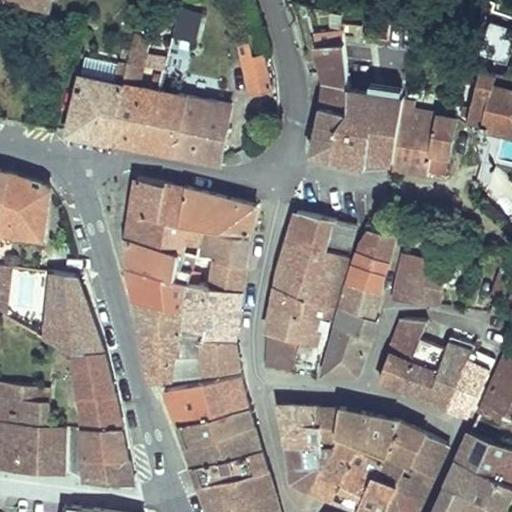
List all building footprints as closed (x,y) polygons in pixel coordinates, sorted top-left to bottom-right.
[(17,0),(52,9),(53,0),(17,0)] [(207,0),(184,0),(183,7),(180,16),(202,21),(207,0)] [(180,16),(183,7),(176,5),(174,14),(180,16)] [(198,39),(202,21),(180,16),(175,37),(182,39),(183,35),(198,39)] [(418,26),(389,21),(386,58),(393,59),(412,63),(418,26)] [(313,26),(325,80),(326,84),(324,102),(350,110),(351,82),(346,33),(345,30),(313,26)] [(153,35),(138,31),(130,56),(127,69),(124,81),(109,138),(146,145),(162,89),(140,84),(153,35)] [(171,51),(224,58),(220,47),(174,41),(171,51)] [(171,51),(162,89),(146,145),(221,160),(232,101),(215,98),(224,58),(171,51)] [(263,52),(242,56),(251,93),(272,89),(263,52)] [(412,63),(393,59),(389,90),(407,93),(412,64),(412,63)] [(85,62),(83,73),(124,81),(127,69),(85,62)] [(485,125),(511,131),(511,77),(482,70),(475,100),(489,103),(485,125)] [(83,73),(68,130),(109,138),(124,81),(83,73)] [(350,110),(324,102),(313,151),(367,167),(371,153),(381,119),(385,88),(351,82),(350,110)] [(419,101),(406,98),(406,101),(402,130),(397,159),(395,165),(447,176),(460,117),(417,108),(419,101)] [(250,118),(247,131),(264,135),(267,122),(250,118)] [(0,166),(0,223),(3,225),(11,170),(0,166)] [(14,170),(11,170),(3,225),(1,240),(11,242),(13,231),(44,236),(51,187),(44,180),(14,170)] [(141,176),(136,210),(161,215),(168,181),(167,181),(141,176)] [(168,181),(161,215),(182,218),(187,185),(168,181)] [(182,218),(202,222),(250,231),(253,231),(257,203),(223,196),(223,194),(187,185),(182,218)] [(300,209),(291,237),(326,246),(333,216),(300,209)] [(136,210),(132,236),(183,248),(197,252),(202,222),(182,218),(161,215),(136,210)] [(326,246),(350,252),(358,222),(333,216),(326,246)] [(396,232),(381,228),(369,226),(360,249),(389,258),(396,232)] [(204,228),(200,253),(217,257),(247,264),(250,236),(204,228)] [(183,248),(132,236),(133,266),(179,275),(183,248)] [(291,237),(279,286),(336,302),(350,252),(326,246),(291,237)] [(197,252),(183,248),(179,275),(191,278),(191,279),(214,283),(217,257),(200,253),(197,252)] [(389,258),(360,249),(355,263),(385,272),(389,258)] [(431,255),(405,251),(394,298),(423,302),(432,256),(431,255)] [(217,257),(214,283),(244,288),(247,264),(217,257)] [(355,263),(350,279),(381,288),(385,272),(355,263)] [(179,275),(133,266),(133,267),(139,294),(188,302),(191,279),(191,278),(179,275)] [(90,304),(79,273),(45,268),(45,283),(52,283),(52,304),(90,304)] [(191,279),(188,302),(186,323),(209,326),(211,305),(214,283),(191,279)] [(350,279),(343,304),(373,313),(381,288),(350,279)] [(244,288),(214,283),(211,305),(242,310),(244,288)] [(279,286),(276,303),(332,315),(336,302),(279,286)] [(188,302),(139,294),(152,374),(153,375),(208,372),(208,335),(208,334),(185,332),(186,323),(188,302)] [(276,303),(270,330),(272,330),(298,337),(324,344),(332,315),(276,303)] [(52,304),(50,337),(73,346),(80,349),(106,349),(99,330),(92,308),(90,304),(52,304)] [(343,304),(338,321),(373,332),(379,315),(373,313),(343,304)] [(209,326),(239,330),(242,310),(211,305),(209,326)] [(380,376),(402,385),(412,359),(420,337),(428,317),(422,316),(405,315),(380,376)] [(373,332),(338,321),(325,371),(361,372),(373,332)] [(208,334),(238,337),(239,330),(209,326),(208,334)] [(272,330),(270,330),(269,367),(289,369),(298,337),(272,330)] [(451,339),(474,349),(476,342),(453,332),(451,339)] [(208,335),(208,372),(244,366),(238,337),(208,334),(208,335)] [(298,337),(289,369),(316,372),(324,344),(298,337)] [(420,337),(412,359),(438,370),(448,346),(420,337)] [(412,359),(402,385),(425,394),(452,404),(474,349),(451,339),(448,346),(438,370),(412,359)] [(81,357),(83,427),(85,428),(87,427),(123,424),(116,388),(106,349),(80,349),(73,346),(74,357),(81,357)] [(474,349),(452,404),(471,410),(496,359),(474,349)] [(511,353),(508,351),(498,372),(511,379),(511,353)] [(209,378),(215,413),(250,404),(245,372),(209,378)] [(511,379),(498,372),(480,411),(489,415),(494,406),(511,415),(511,379)] [(0,378),(0,406),(17,409),(18,396),(50,400),(52,385),(0,378)] [(170,387),(181,420),(215,413),(209,378),(170,387)] [(18,396),(17,409),(17,421),(46,424),(50,400),(18,396)] [(282,402),(290,444),(322,440),(319,403),(282,402)] [(319,403),(322,440),(333,440),(335,436),(337,429),(340,403),(319,403)] [(401,417),(340,403),(337,429),(387,451),(401,419),(401,417)] [(215,413),(181,420),(188,442),(188,443),(229,430),(255,422),(250,404),(215,413)] [(17,409),(0,406),(0,467),(67,470),(67,425),(46,424),(17,421),(17,409)] [(428,430),(401,417),(401,419),(387,451),(384,456),(382,461),(377,472),(398,483),(410,458),(413,460),(422,440),(428,430)] [(255,422),(229,430),(236,455),(263,448),(256,423),(255,422)] [(87,427),(85,428),(87,454),(130,455),(123,424),(87,427)] [(459,455),(468,459),(494,471),(508,441),(472,427),(459,455)] [(229,430),(188,443),(196,464),(236,455),(229,430)] [(452,442),(428,430),(422,440),(413,460),(437,472),(452,442)] [(322,440),(290,444),(290,450),(293,479),(311,486),(330,448),(333,440),(322,440)] [(330,448),(311,486),(334,496),(352,449),(333,440),(330,448)] [(511,443),(508,441),(494,471),(511,479),(511,443)] [(236,455),(196,464),(202,482),(268,466),(263,449),(263,448),(236,455)] [(352,449),(334,496),(358,507),(373,471),(377,472),(382,461),(353,449),(352,449)] [(130,455),(87,454),(88,480),(136,483),(130,455)] [(459,455),(447,481),(476,495),(485,477),(464,467),(468,459),(459,455)] [(398,483),(384,511),(415,511),(428,491),(437,472),(413,460),(410,458),(398,483)] [(464,467),(485,477),(511,489),(511,479),(494,471),(468,459),(464,467)] [(268,466),(202,482),(211,511),(281,511),(275,491),(268,466)] [(373,471),(358,507),(368,511),(384,511),(398,483),(377,472),(373,471)] [(447,481),(434,509),(439,511),(468,511),(476,495),(447,481)] [(7,496),(3,511),(135,511),(39,500),(7,496)]
